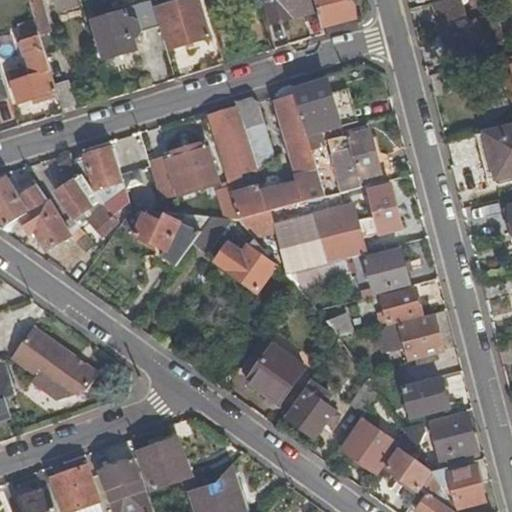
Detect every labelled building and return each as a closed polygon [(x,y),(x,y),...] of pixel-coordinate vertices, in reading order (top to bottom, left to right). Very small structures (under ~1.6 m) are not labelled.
[(29,0),(40,37),(51,34),(40,0),(29,0)] [(210,38),(197,0),(187,0),(155,10),(168,51),(210,38)] [(313,0),(261,0),(269,26),(281,22),(317,13),(313,0)] [(351,0),(314,0),(322,28),(357,19),(351,0)] [(466,20),(459,0),(446,0),(433,4),(439,27),(466,20)] [(159,29),(151,3),(124,11),(125,14),(93,23),(104,61),(136,52),(133,40),(138,39),(140,34),(159,29)] [(466,22),(474,48),(501,41),(493,15),(466,22)] [(472,67),(478,65),(474,48),(466,22),(466,20),(439,27),(447,54),(448,54),(451,67),(454,66),(455,72),(472,67)] [(275,50),(288,46),(281,22),(269,26),(275,50)] [(55,86),(41,39),(24,43),(34,77),(12,84),(18,105),(57,93),(55,86)] [(0,60),(0,66),(0,68),(3,76),(8,74),(7,70),(13,68),(9,57),(0,60)] [(0,100),(10,98),(3,76),(0,68),(0,66),(0,100)] [(477,84),(472,67),(455,72),(448,74),(452,91),(477,84)] [(327,134),(342,130),(327,81),(292,92),(307,139),(327,134)] [(57,93),(62,110),(75,106),(68,82),(55,86),(57,93)] [(292,92),(291,88),(280,91),(274,98),(299,182),(264,191),(263,187),(244,192),(240,176),(255,171),(253,164),(243,130),(266,123),(260,102),(253,99),(235,105),(236,110),(206,119),(228,189),(238,222),(255,217),(325,198),(307,139),(292,92)] [(243,130),(253,164),(276,157),(266,123),(243,130)] [(511,126),(483,135),(495,180),(511,175),(511,126)] [(347,192),(382,184),(369,133),(333,142),(347,192)] [(325,198),(342,193),(327,134),(307,139),(325,198)] [(483,135),(475,137),(486,183),(495,180),(483,135)] [(205,145),(149,163),(164,212),(182,207),(179,198),(217,186),(205,145)] [(114,151),(114,150),(72,162),(78,171),(82,176),(94,192),(123,184),(114,151)] [(72,162),(69,158),(58,167),(67,179),(78,171),(72,162)] [(94,192),(82,176),(55,195),(58,198),(53,202),(57,207),(61,204),(73,221),(100,200),(94,192)] [(48,203),(33,182),(14,194),(6,181),(0,184),(0,219),(6,228),(20,220),(48,203)] [(403,230),(391,188),(369,193),(381,235),(403,230)] [(238,222),(228,189),(217,193),(220,205),(225,204),(229,221),(238,222)] [(115,214),(129,203),(125,190),(104,206),(102,208),(103,209),(88,221),(102,237),(117,225),(114,221),(119,217),(115,214)] [(100,200),(73,221),(79,228),(88,221),(103,209),(102,208),(104,206),(100,200)] [(49,205),(48,203),(20,220),(29,235),(34,233),(46,252),(70,237),(69,236),(49,205)] [(346,260),(364,256),(352,207),(274,228),(286,276),(346,260)] [(511,221),(509,209),(503,210),(511,245),(511,221)] [(197,239),(211,220),(164,214),(149,213),(147,218),(144,218),(134,239),(136,240),(168,253),(164,262),(175,270),(197,239)] [(263,238),(255,217),(238,222),(242,225),(254,241),(263,238)] [(238,222),(229,221),(211,220),(197,239),(206,245),(218,230),(235,231),(242,225),(238,222)] [(70,237),(74,242),(82,235),(77,229),(69,236),(70,237)] [(157,264),(172,275),(175,270),(164,262),(168,253),(136,240),(133,244),(155,254),(157,264)] [(257,293),(276,267),(266,259),(268,256),(254,241),(243,256),(228,245),(215,263),(257,293)] [(403,264),(400,253),(366,261),(374,294),(409,285),(406,273),(413,272),(410,263),(403,264)] [(291,285),(299,293),(351,281),(346,260),(286,276),(285,276),(291,285)] [(385,312),(388,322),(388,324),(421,316),(415,291),(382,299),(385,312)] [(381,324),(388,322),(385,312),(378,313),(381,324)] [(339,339),(353,335),(344,315),(325,323),(339,339)] [(444,352),(435,318),(400,327),(409,361),(417,359),(435,354),(444,352)] [(99,377),(34,329),(11,360),(35,378),(31,384),(57,403),(87,394),(99,377)] [(346,351),(339,340),(330,352),(340,359),(346,351)] [(279,406),(304,370),(271,347),(247,383),(279,406)] [(417,359),(419,366),(437,361),(435,354),(417,359)] [(13,398),(0,360),(0,423),(13,419),(6,401),(13,398)] [(377,395),(403,388),(400,374),(373,380),(377,395)] [(448,410),(441,381),(404,391),(412,420),(448,410)] [(377,395),(376,395),(368,383),(351,407),(363,415),(377,395)] [(330,399),(311,386),(286,420),(318,443),(333,423),(337,425),(341,420),(324,407),(330,399)] [(477,455),(466,413),(429,423),(440,464),(477,455)] [(377,474),(378,473),(396,444),(362,421),(342,450),(377,474)] [(424,443),(412,427),(401,431),(404,434),(414,450),(424,443)] [(149,443),(152,450),(168,445),(166,439),(149,443)] [(152,450),(138,454),(150,493),(195,479),(182,440),(168,445),(152,450)] [(415,496),(431,474),(430,472),(415,462),(418,457),(413,454),(410,458),(399,451),(386,469),(405,482),(402,486),(415,496)] [(149,511),(132,462),(98,474),(111,511),(149,511)] [(63,511),(74,511),(100,503),(88,468),(53,480),(63,511)] [(246,511),(232,468),(218,485),(193,494),(198,511),(246,511)] [(448,475),(447,469),(433,473),(442,487),(451,485),(458,510),(484,504),(474,469),(448,475)] [(454,511),(456,510),(433,476),(421,492),(427,496),(415,511),(454,511)] [(57,511),(50,491),(14,503),(17,511),(57,511)] [(102,511),(100,503),(74,511),(102,511)]
